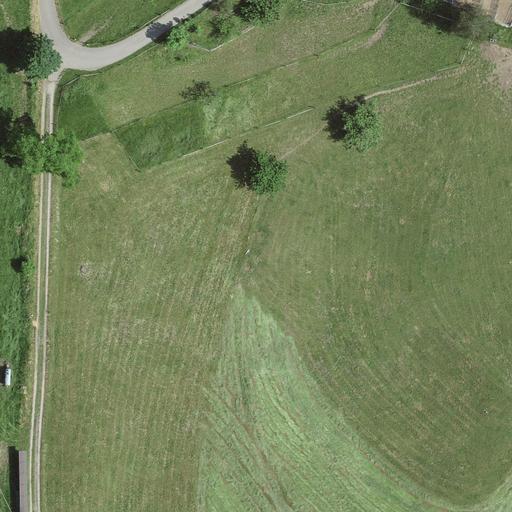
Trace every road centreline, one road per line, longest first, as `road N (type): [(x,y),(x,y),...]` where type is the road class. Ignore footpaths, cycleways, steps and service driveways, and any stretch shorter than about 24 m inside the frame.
road 1 (track): [(55,41),(29,511)]
road 2 (residential): [(46,0),(55,41),(85,57),(131,44),(202,0)]
